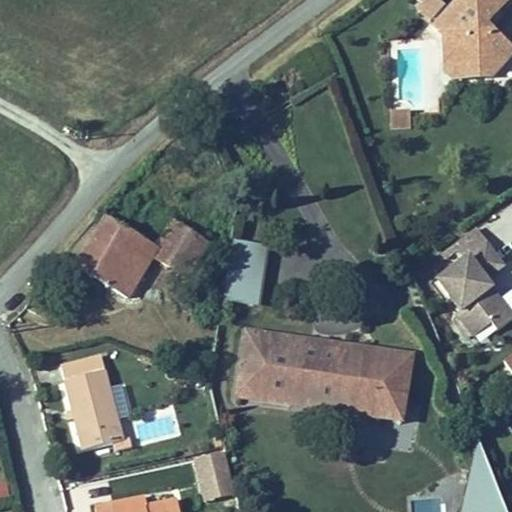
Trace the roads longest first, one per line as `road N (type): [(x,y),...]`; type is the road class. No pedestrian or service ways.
road 1 (unknown): [(238,61),(276,128),(429,320)]
road 2 (unclassified): [(317,0),(105,174)]
road 3 (residential): [(44,511),(21,399),(0,346)]
road 4 (unclassified): [(105,174),(0,291)]
road 5 (unclassified): [(105,174),(0,106)]
